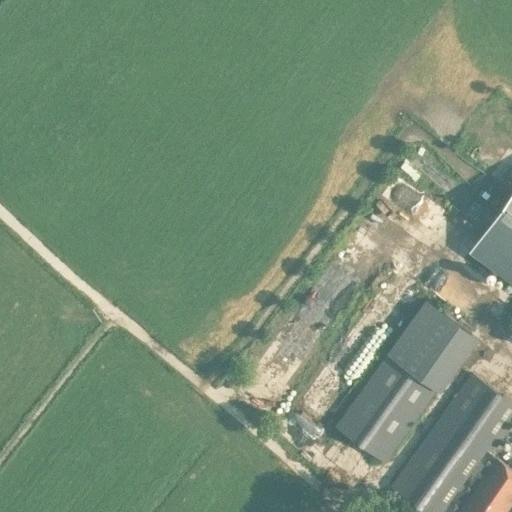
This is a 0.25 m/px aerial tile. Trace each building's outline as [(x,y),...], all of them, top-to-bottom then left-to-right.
[(439,203),(447,190),(423,176),(415,189),(439,203)] [(511,185),(471,243),(511,271),(511,185)] [(391,272),(338,338),(360,356),(413,289),(391,272)] [(334,421),(382,455),(435,381),(432,378),(469,326),(425,294),(334,421)] [(511,463),(490,448),(511,416),(511,397),(470,367),(389,481),(432,511),(499,511),(511,494),(511,463)]
